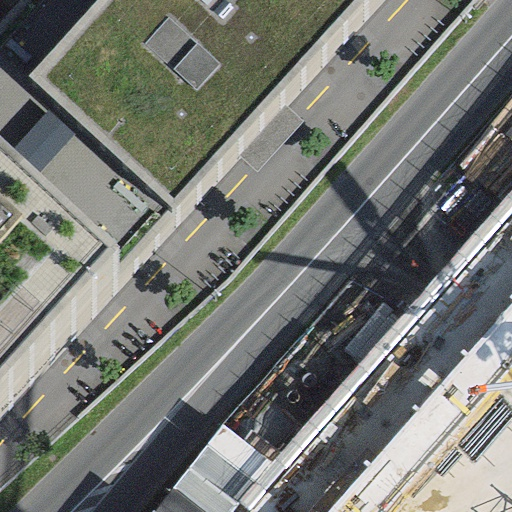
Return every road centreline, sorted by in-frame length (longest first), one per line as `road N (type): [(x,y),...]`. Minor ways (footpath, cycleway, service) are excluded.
road 1 (primary): [(148,438),(511,38)]
road 2 (primary): [(148,438),(46,511)]
